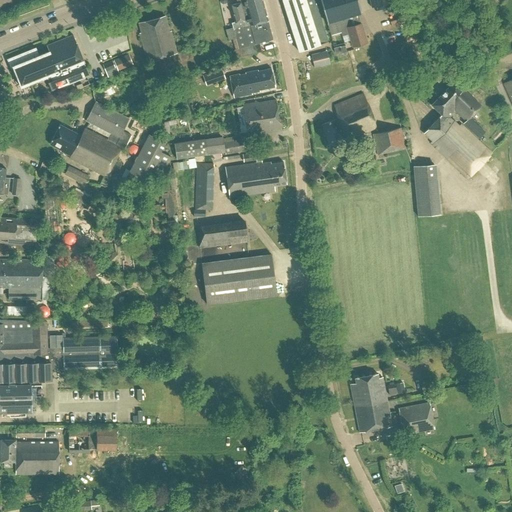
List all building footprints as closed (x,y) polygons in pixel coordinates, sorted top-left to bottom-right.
[(0,0),(0,8),(15,0),(0,0)] [(236,0),(237,3),(230,5),(235,21),(231,22),(238,48),(234,49),(236,58),(261,51),(259,43),(271,39),(272,39),(261,0),(236,0)] [(281,0),(298,51),(327,42),(314,0),(281,0)] [(358,14),(361,13),(357,0),(319,0),(327,24),(358,14)] [(358,14),(327,24),(330,34),(341,31),(343,35),(348,33),(352,47),(366,43),(360,23),(358,24),(355,16),(358,15),(358,14)] [(177,53),(167,16),(137,24),(147,61),(177,53)] [(35,82),(35,83),(47,78),(48,81),(51,90),(89,74),(73,35),(46,46),(49,51),(38,55),(35,48),(7,59),(10,68),(12,67),(21,87),(35,82)] [(426,50),(437,61),(441,57),(430,46),(426,50)] [(311,56),(314,68),(329,64),(326,52),(311,56)] [(113,59),(118,70),(132,63),(128,53),(113,59)] [(102,64),(105,71),(115,67),(112,60),(102,64)] [(202,75),(205,85),(223,79),(220,69),(202,75)] [(257,70),(246,72),(247,73),(241,75),(240,74),(229,76),(233,98),(251,94),(251,93),(259,91),(259,90),(274,87),(270,69),(258,71),(257,70)] [(431,104),(441,115),(443,112),(448,117),(449,116),(455,110),(466,120),(463,123),(479,138),(485,132),(469,117),(480,105),(454,80),(431,104)] [(338,128),(334,119),(321,124),(329,146),(342,141),(339,132),(343,130),(346,139),(375,127),(363,94),(334,106),(341,127),(338,128)] [(256,102),(242,104),(247,134),(279,129),(275,100),(256,103),(256,102)] [(69,158),(106,177),(120,148),(123,149),(131,135),(122,131),(128,119),(95,102),(86,121),(110,133),(107,140),(84,129),(80,135),(59,125),(49,144),(60,150),(59,151),(70,156),(69,158)] [(429,141),(467,178),(491,153),(460,124),(459,126),(449,116),(448,117),(443,112),(441,115),(424,133),(430,140),(429,141)] [(190,120),(192,125),(202,121),(200,116),(190,120)] [(164,121),(164,136),(169,136),(169,125),(177,123),(176,118),(164,121)] [(373,134),(378,155),(405,149),(400,127),(373,134)] [(239,135),(222,137),(221,131),(203,134),(202,132),(173,137),(176,153),(241,142),(239,135)] [(162,137),(158,144),(164,147),(168,140),(162,137)] [(253,153),(242,155),(243,161),(261,159),(260,153),(253,154),(253,153)] [(261,163),(261,162),(224,167),(228,198),(274,191),(273,185),(286,183),(283,162),(270,164),(270,162),(261,163)] [(195,163),(195,210),(193,210),(193,216),(204,216),(204,210),(211,210),(212,164),(195,163)] [(413,166),(417,216),(438,214),(433,164),(413,166)] [(68,167),(64,174),(85,184),(89,177),(68,167)] [(4,178),(5,169),(0,168),(0,194),(7,195),(8,178),(4,178)] [(155,196),(155,212),(157,212),(158,228),(174,227),(174,212),(175,212),(174,189),(175,189),(174,176),(165,177),(167,192),(155,196)] [(11,194),(18,195),(20,178),(13,177),(11,194)] [(68,200),(87,209),(91,200),(73,190),(68,200)] [(425,224),(442,224),(442,216),(425,217),(425,224)] [(0,241),(4,242),(5,251),(39,249),(39,240),(35,240),(36,221),(0,217),(0,241)] [(206,226),(196,227),(199,248),(208,247),(206,226)] [(201,263),(206,304),(276,295),(271,254),(201,263)] [(42,259),(0,259),(0,285),(1,285),(1,287),(8,287),(8,289),(42,289),(42,259)] [(4,306),(4,317),(32,317),(32,306),(4,306)] [(0,412),(31,412),(31,397),(41,397),(41,382),(51,381),(50,366),(63,365),(63,368),(116,367),(115,338),(63,339),(63,348),(46,349),(46,321),(32,321),(32,320),(0,319),(0,412)] [(354,378),(355,382),(350,383),(354,405),(363,403),(363,405),(386,401),(382,380),(378,381),(377,374),(354,378)] [(404,392),(403,382),(396,383),(398,393),(404,392)] [(385,385),(387,394),(396,393),(394,383),(385,385)] [(363,403),(354,405),(359,432),(391,425),(386,401),(363,405),(363,403)] [(398,409),(402,435),(433,429),(428,403),(398,409)] [(15,436),(45,437),(45,428),(15,428),(15,436)] [(68,430),(68,454),(89,453),(89,450),(96,450),(96,451),(116,451),(116,443),(116,429),(68,430)] [(15,474),(58,474),(59,441),(15,441),(15,439),(0,439),(0,461),(4,461),(4,466),(11,466),(11,461),(15,461),(15,474)] [(397,493),(403,491),(401,483),(394,485),(397,493)] [(91,505),(99,504),(98,499),(72,502),(73,511),(74,511),(75,511),(79,511),(91,509),(91,505)]
